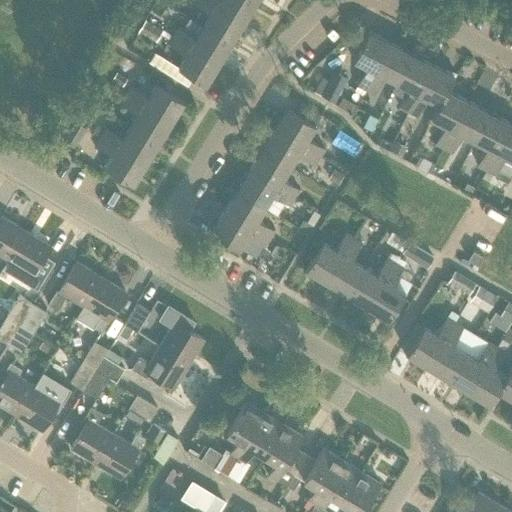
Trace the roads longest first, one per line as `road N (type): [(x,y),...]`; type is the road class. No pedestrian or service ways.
road 1 (residential): [(437,429),(144,252)]
road 2 (residential): [(144,252),(239,99),(324,6),(343,0)]
road 3 (residential): [(144,252),(0,166)]
road 4 (residential): [(377,0),(511,66)]
